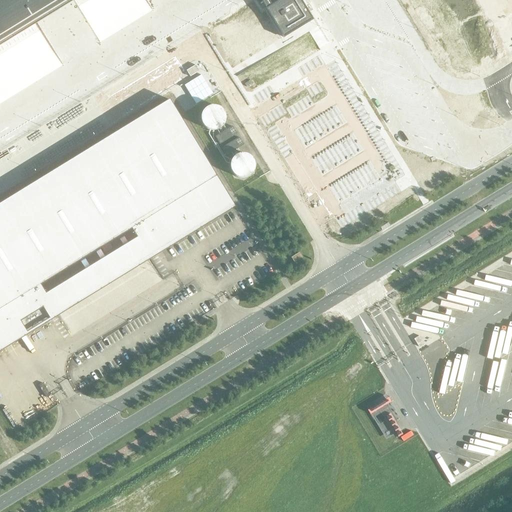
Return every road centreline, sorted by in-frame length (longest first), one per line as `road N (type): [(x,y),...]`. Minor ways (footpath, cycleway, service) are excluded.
road 1 (tertiary): [(0,503),(351,288)]
road 2 (tertiary): [(339,268),(0,477)]
road 3 (tertiary): [(511,162),(339,268)]
road 4 (unclassified): [(339,268),(234,98)]
road 5 (tertiary): [(351,288),(511,189)]
